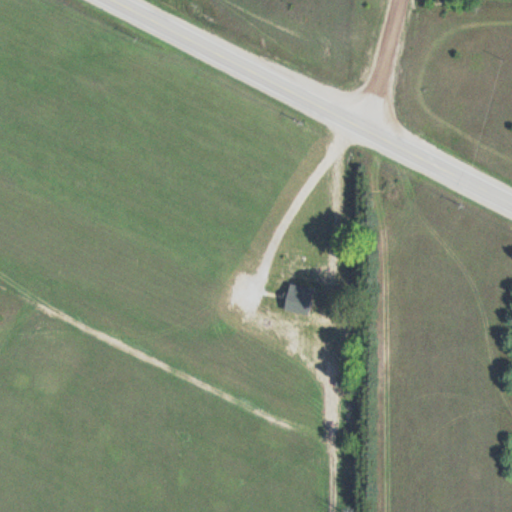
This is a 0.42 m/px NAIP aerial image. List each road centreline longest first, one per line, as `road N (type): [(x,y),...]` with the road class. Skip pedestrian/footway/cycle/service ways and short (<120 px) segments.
road 1 (tertiary): [(115,0),(511,204)]
road 2 (residential): [(365,130),(398,0)]
